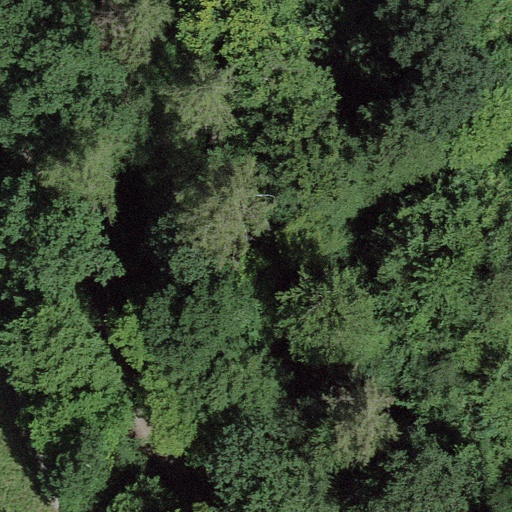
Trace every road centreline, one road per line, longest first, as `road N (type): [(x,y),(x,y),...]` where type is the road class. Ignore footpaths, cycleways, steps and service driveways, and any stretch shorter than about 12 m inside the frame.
road 1 (track): [(0,129),(181,475),(210,511)]
road 2 (track): [(70,511),(0,328)]
